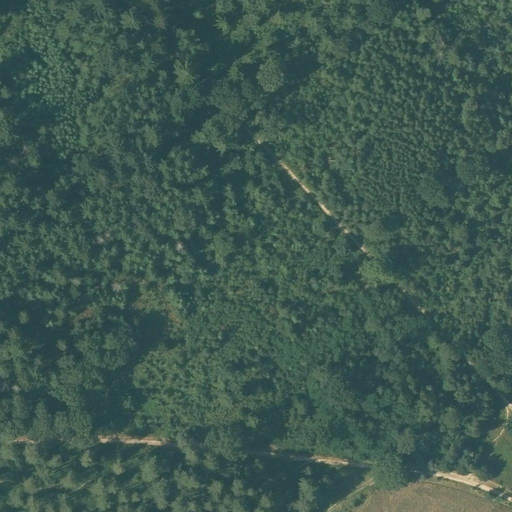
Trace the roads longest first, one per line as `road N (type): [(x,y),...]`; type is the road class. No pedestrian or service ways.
road 1 (track): [(0,443),(113,441),(314,459)]
road 2 (track): [(393,468),(511,500)]
